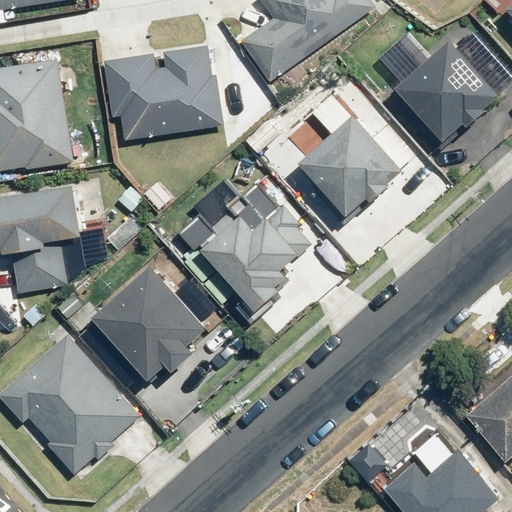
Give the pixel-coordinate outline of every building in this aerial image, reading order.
[(271,0),(282,17),(250,37),(277,80),(382,15),(372,0),(271,0)] [(511,84),(472,35),(413,82),(460,140),(511,98),(511,84)] [(221,45),(110,61),(121,142),(233,127),(221,45)] [(0,173),(79,163),(65,57),(0,65),(0,173)] [(353,224),(385,195),(421,163),(371,108),(317,157),(332,174),(319,186),(353,224)] [(0,248),(20,245),(27,290),(78,282),(71,238),(97,234),(90,182),(0,194),(0,248)] [(291,204),(268,226),(245,201),(205,240),(270,307),(296,287),(293,282),(304,273),(298,267),(302,261),(324,239),(291,204)] [(211,348),(204,340),(222,324),(166,261),(103,316),(160,379),(183,359),(190,367),(211,348)] [(75,332),(9,393),(81,471),(147,411),(75,332)] [(511,452),(511,377),(475,412),(511,452)] [(490,511),(511,492),(511,489),(469,444),(437,473),(422,457),(394,484),(419,511),(490,511)]
